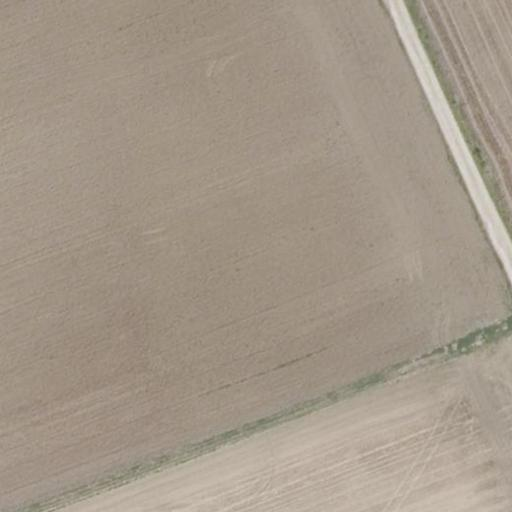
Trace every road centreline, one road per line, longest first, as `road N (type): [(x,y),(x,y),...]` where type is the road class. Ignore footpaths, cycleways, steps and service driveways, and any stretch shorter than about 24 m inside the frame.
road 1 (track): [(511,313),(6,511)]
road 2 (track): [(384,0),(511,291)]
